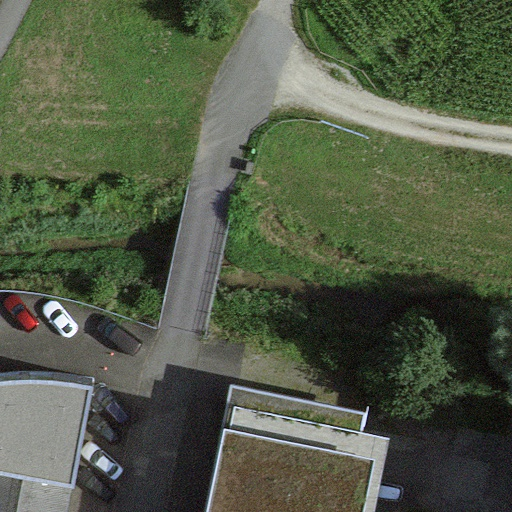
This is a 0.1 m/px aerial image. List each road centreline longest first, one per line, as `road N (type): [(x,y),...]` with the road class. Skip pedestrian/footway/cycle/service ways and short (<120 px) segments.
road 1 (track): [(256,34),(211,185),(179,336)]
road 2 (track): [(511,137),(454,133),(328,93),(256,34)]
road 3 (residential): [(143,511),(179,336)]
